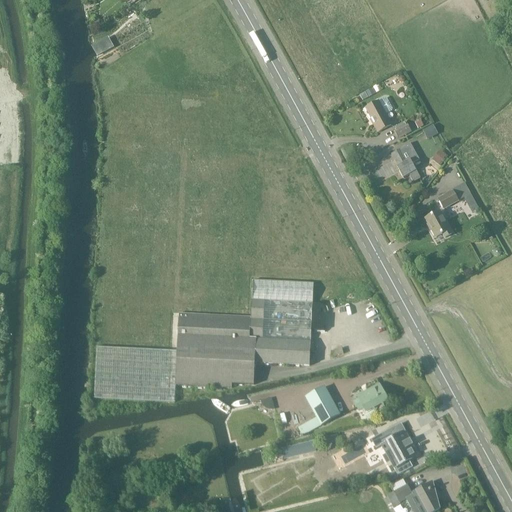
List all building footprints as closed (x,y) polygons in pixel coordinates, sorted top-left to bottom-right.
[(356,94),(404,67),(370,14),(325,39),(356,94)] [(108,38),(92,47),(93,49),(97,56),(113,47),(108,38)] [(391,125),(386,115),(392,112),(392,109),(387,99),(384,98),(365,108),(379,132),(391,125)] [(405,122),(393,129),(399,139),(411,133),(405,122)] [(403,147),(391,154),(394,160),(397,159),(400,165),(397,167),(403,178),(409,175),(413,182),(420,178),(403,147)] [(436,162),(441,166),(448,158),(443,154),(436,162)] [(452,191),(438,199),(444,209),(457,201),(452,191)] [(471,194),(465,198),(467,202),(474,199),(471,194)] [(439,211),(425,219),(436,237),(443,234),(445,238),(451,234),(439,211)] [(97,332),(94,398),(174,403),(175,385),(232,388),(232,384),(254,385),(255,364),(309,366),(313,304),(313,299),(314,284),(253,281),(251,317),(179,313),(178,336),(97,332)] [(379,386),(357,397),(359,401),(354,403),(358,411),(363,408),(365,412),(372,409),(375,415),(386,409),(382,403),(388,401),(379,386)] [(324,387),(305,398),(316,418),(309,422),(312,431),(340,415),(324,387)] [(397,474),(401,472),(402,474),(413,468),(409,461),(419,456),(412,445),(410,446),(402,433),(405,432),(401,424),(371,440),(376,448),(381,445),(397,474)] [(302,444),(282,449),(284,460),(304,455),(302,444)] [(435,511),(439,510),(434,489),(432,482),(416,490),(428,511),(435,511)] [(412,496),(407,486),(394,493),(399,503),(412,496)]
